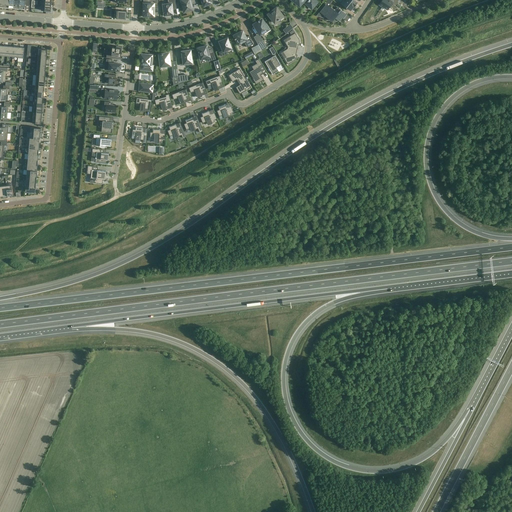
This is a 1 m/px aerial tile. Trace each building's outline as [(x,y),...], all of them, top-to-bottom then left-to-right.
[(19,0),(19,8),(24,9),(25,4),(30,5),(29,0),(19,0)] [(151,0),(151,3),(143,3),(143,9),(143,10),(142,10),(142,16),(148,17),(148,15),(154,15),(154,9),(158,9),(157,0),(151,0)] [(176,7),(174,0),(168,0),(168,2),(167,2),(168,3),(163,4),(163,9),(163,10),(163,12),(163,15),(164,16),(167,16),(167,15),(173,14),(172,8),(176,7)] [(180,0),(184,12),(188,11),(188,10),(192,8),(191,1),(194,0),(180,0)] [(292,0),(299,6),(304,1),(305,2),(305,3),(312,9),(317,2),(314,0),(290,0),(291,1),(292,0)] [(343,0),(341,3),(350,10),(354,6),(357,3),(357,2),(355,0),(354,0),(343,0)] [(381,0),(379,5),(387,10),(392,3),(395,5),(398,0),(381,0)] [(335,10),(327,4),(320,12),(321,13),(320,16),(316,15),(327,19),(327,18),(331,21),(332,20),(333,20),(334,21),(336,20),(337,20),(337,19),(339,20),(341,17),(343,18),(346,14),(337,7),(335,10)] [(115,8),(114,17),(118,18),(121,19),(122,18),(125,18),(126,14),(126,11),(123,10),(123,8),(123,7),(115,7),(115,8)] [(285,17),(286,17),(284,15),(284,14),(280,10),(279,11),(276,7),(274,9),(273,9),(270,12),(267,14),(274,23),(278,19),(278,20),(279,19),(279,18),(283,15),(285,17)] [(258,31),(257,31),(260,35),(264,32),(263,32),(269,28),(270,30),(266,23),(265,24),(262,18),(259,20),(258,20),(258,21),(256,22),(256,21),(252,24),(255,28),(256,28),(258,31)] [(293,28),(290,24),(283,30),(286,33),(293,28)] [(235,39),(238,44),(244,41),(247,47),(253,44),(249,35),(246,37),(242,30),(237,33),(236,33),(235,33),(235,34),(233,35),(235,38),(234,38),(235,39)] [(288,47),(287,48),(297,50),(298,45),(299,45),(300,45),(299,39),(295,33),(289,36),(290,39),(285,42),(288,47)] [(218,49),(221,56),(227,53),(226,50),(231,48),(227,38),(223,39),(223,38),(219,40),(219,41),(222,48),(218,49)] [(261,51),(267,47),(261,39),(256,42),(261,51)] [(207,57),(208,61),(215,59),(215,58),(214,59),(213,53),(213,52),(209,54),(206,45),(202,47),(201,46),(197,47),(198,51),(198,52),(200,59),(207,57)] [(110,48),(109,54),(109,53),(109,55),(107,54),(106,57),(106,58),(115,59),(115,55),(118,56),(120,56),(120,53),(122,53),(122,52),(122,51),(122,47),(119,46),(116,46),(115,47),(114,47),(110,47),(109,48),(110,48)] [(286,57),(284,58),(288,64),(294,60),(297,55),(296,55),(297,50),(287,48),(287,49),(283,51),(286,57)] [(179,58),(180,66),(184,65),(184,64),(192,63),(192,64),(192,58),(190,50),(194,50),(194,49),(185,50),(185,51),(181,51),(182,57),(179,58)] [(166,67),(166,66),(170,65),(169,53),(165,54),(165,53),(163,53),(162,53),(161,53),(159,54),(160,61),(159,61),(160,66),(165,66),(166,67)] [(152,70),(152,69),(153,65),(154,65),(152,64),(152,61),(151,61),(152,56),(148,55),(147,55),(147,54),(140,54),(139,65),(143,65),(143,67),(143,68),(143,69),(152,70)] [(270,58),(265,61),(272,74),(278,71),(276,67),(281,65),(275,55),(270,58)] [(113,59),(107,59),(106,65),(109,65),(109,70),(120,71),(120,68),(121,68),(121,64),(112,63),(113,59)] [(260,74),(263,73),(259,66),(262,65),(258,59),(255,61),(257,63),(252,66),(253,69),(249,72),(253,78),(256,84),(264,80),(260,74)] [(240,69),(229,75),(233,82),(237,80),(239,82),(245,78),(240,69)] [(115,78),(116,75),(105,74),(104,76),(105,76),(105,78),(109,78),(108,84),(114,85),(114,84),(119,85),(119,80),(117,80),(117,78),(115,78)] [(217,76),(206,81),(208,86),(212,84),(214,90),(219,88),(218,86),(221,85),(219,83),(222,81),(220,75),(217,76)] [(240,85),(236,87),(240,94),(251,87),(245,78),(239,82),(240,85)] [(200,83),(189,87),(191,92),(195,91),(197,97),(202,95),(201,93),(204,92),(203,89),(205,88),(203,82),(200,83)] [(152,92),(153,85),(140,84),(139,90),(152,92)] [(0,93),(8,95),(8,94),(7,94),(8,89),(9,89),(9,86),(5,85),(3,85),(3,88),(0,87),(0,93)] [(105,89),(104,98),(117,99),(118,90),(105,89)] [(183,90),(172,94),(174,99),(178,98),(181,104),(185,102),(184,100),(187,99),(186,96),(189,95),(186,89),(183,90)] [(0,99),(4,100),(4,103),(10,104),(10,101),(7,100),(8,95),(0,93),(0,99)] [(166,96),(155,100),(156,105),(160,104),(162,110),(167,109),(166,107),(169,106),(168,103),(171,102),(169,96),(166,97),(166,96)] [(137,98),(136,103),(140,104),(140,110),(145,111),(145,109),(148,109),(148,106),(151,106),(152,100),(149,100),(149,99),(137,98)] [(110,105),(110,102),(104,101),(104,105),(106,105),(105,111),(108,112),(112,113),(112,112),(115,112),(116,106),(110,105)] [(0,111),(7,112),(8,107),(10,107),(10,104),(4,103),(4,106),(0,105),(0,111)] [(219,110),(216,111),(219,117),(222,115),(224,118),(231,115),(230,113),(233,112),(230,106),(228,107),(227,106),(226,107),(225,105),(218,107),(219,110)] [(7,118),(7,112),(0,111),(0,117),(3,118),(2,121),(8,121),(9,118),(7,118)] [(202,116),(200,117),(202,123),(206,122),(207,125),(214,122),(214,120),(216,119),(214,113),(211,114),(211,113),(209,114),(208,111),(201,114),(202,116)] [(113,128),(114,122),(113,122),(109,121),(109,117),(99,116),(99,121),(102,121),(102,127),(101,132),(112,133),(112,128),(113,128)] [(186,123),(184,124),(186,130),(190,128),(191,131),(198,128),(197,127),(200,126),(198,120),(195,121),(194,120),(193,120),(192,118),(185,121),(186,123)] [(0,132),(7,133),(8,124),(2,124),(2,127),(0,126),(0,132)] [(170,130),(167,131),(170,136),(173,135),(174,138),(182,135),(181,133),(184,132),(181,126),(178,127),(178,126),(177,127),(176,124),(169,127),(170,130)] [(133,129),(132,136),(132,139),(135,139),(135,143),(140,144),(141,143),(141,140),(143,140),(143,143),(146,143),(147,132),(144,132),(144,131),(143,131),(143,128),(136,127),(135,130),(133,129)] [(150,133),(150,139),(154,139),(154,142),(162,142),(162,140),(165,140),(165,133),(162,133),(162,132),(160,132),(160,130),(152,130),(152,133),(150,133)] [(110,144),(111,139),(99,138),(100,135),(94,134),(93,137),(96,138),(96,144),(99,145),(99,146),(106,147),(106,145),(110,146),(110,144)] [(96,158),(95,162),(108,164),(109,153),(100,152),(100,149),(92,148),(92,152),(96,152),(96,157),(95,157),(95,158),(96,158)] [(103,179),(104,179),(105,179),(105,176),(106,171),(97,170),(92,170),(92,166),(87,165),(87,166),(88,166),(87,173),(87,174),(91,174),(91,177),(90,177),(90,178),(95,178),(95,180),(94,181),(95,181),(95,183),(102,184),(103,179)]
